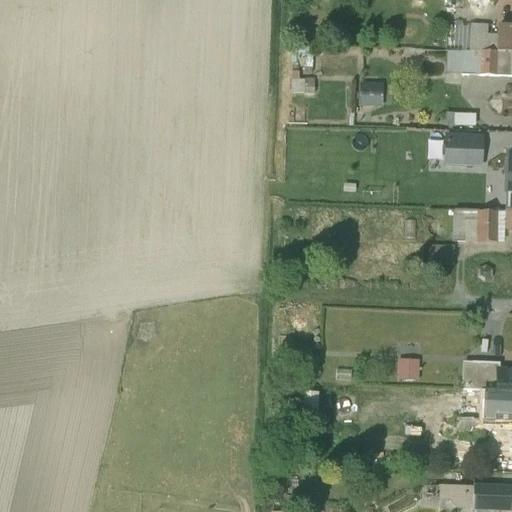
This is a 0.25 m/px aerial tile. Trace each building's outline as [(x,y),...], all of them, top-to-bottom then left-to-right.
[(488,0),(472,0),(472,8),(488,9),(488,0)] [(483,25),(470,25),(469,53),(473,54),(493,54),(493,39),(482,38),(483,25)] [(511,31),(494,31),(493,39),(493,54),(496,55),(509,55),(511,55),(511,31)] [(493,54),(473,54),(472,77),(495,78),(496,55),(493,54)] [(301,83),(289,82),(289,96),(300,96),(301,83)] [(385,87),(361,86),(361,106),(385,106),(385,87)] [(449,111),(447,127),(477,131),(479,115),(449,111)] [(446,137),(444,167),(456,167),(458,138),(446,137)] [(458,138),(456,167),(480,168),(482,139),(458,138)] [(459,213),(459,211),(453,211),(452,241),(467,241),(468,213),(459,213)] [(479,213),(468,213),(467,241),(467,243),(477,243),(479,213)] [(497,214),(479,213),(477,243),(496,244),(497,214)] [(452,249),(429,248),(428,267),(452,268),(452,249)] [(417,371),(404,370),(404,363),(398,363),(398,382),(416,382),(417,371)] [(499,366),(471,365),(470,391),(460,391),(460,393),(496,394),(497,373),(498,373),(499,366)] [(511,373),(498,373),(497,373),(496,394),(511,394),(511,373)] [(306,392),(305,415),(320,415),(320,392),(306,392)] [(489,395),(458,394),(458,414),(480,415),(480,411),(488,411),(489,395)] [(511,394),(497,394),(495,411),(511,411),(511,394)] [(448,426),(430,426),(429,441),(448,442),(448,426)] [(511,511),(511,488),(472,487),(472,489),(471,510),(471,511),(472,511),(511,511)] [(457,510),(471,510),(472,489),(440,488),(439,501),(449,501),(457,510)]
